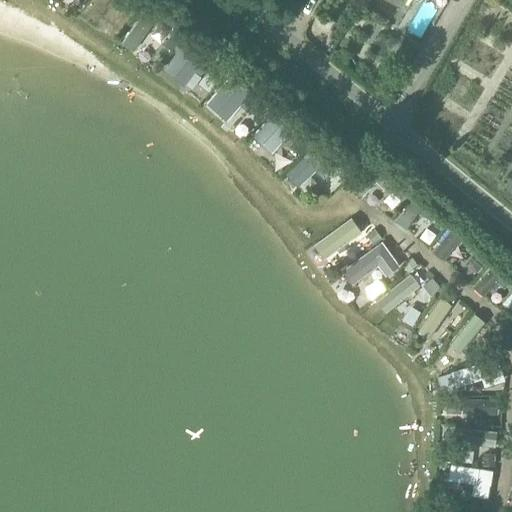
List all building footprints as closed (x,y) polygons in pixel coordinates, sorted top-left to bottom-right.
[(177,59),(164,74),(182,91),(196,76),(177,59)] [(227,140),(236,131),(240,135),(261,116),(247,101),(217,129),(227,140)] [(262,160),(270,169),(295,147),(287,138),(262,160)] [(409,238),(420,223),(410,217),(399,232),(409,238)] [(332,268),(367,243),(356,228),(310,261),(316,270),(328,262),(332,268)] [(436,260),(444,266),(456,251),(436,235),(430,242),(442,252),(436,260)] [(353,294),(395,283),(389,259),(349,269),(339,272),(344,288),(351,286),(353,294)] [(425,275),(419,280),(421,283),(432,295),(440,288),(427,273),(425,275)] [(398,314),(403,320),(424,301),(410,284),(376,314),(385,325),(398,314)] [(438,311),(420,346),(432,352),(450,317),(438,311)]
